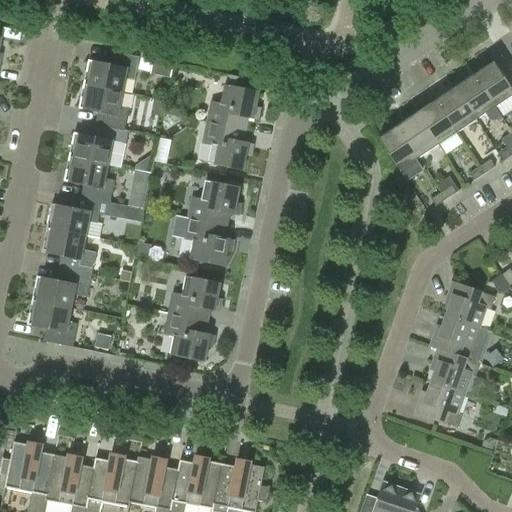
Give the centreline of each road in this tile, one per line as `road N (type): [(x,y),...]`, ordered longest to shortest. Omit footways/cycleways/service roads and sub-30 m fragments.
road 1 (residential): [(477,2),(296,126),(239,385),(221,394),(57,362),(10,388)]
road 2 (residential): [(511,205),(423,264),(367,429),(375,447),(442,472),(494,511)]
road 3 (residential): [(45,39),(0,282)]
